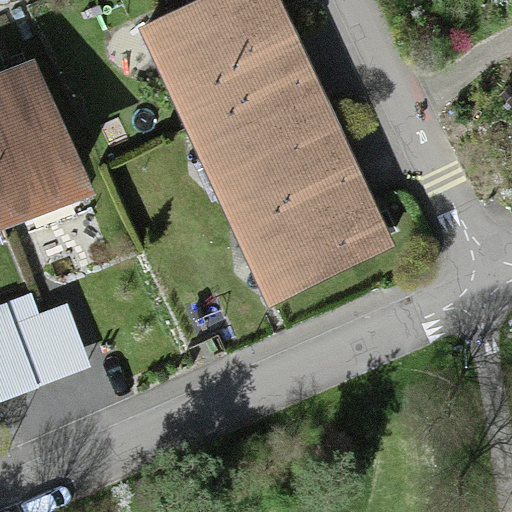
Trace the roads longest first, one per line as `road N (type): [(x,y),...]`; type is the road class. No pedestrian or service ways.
road 1 (residential): [(487,295),(11,511)]
road 2 (residential): [(346,0),(487,295)]
